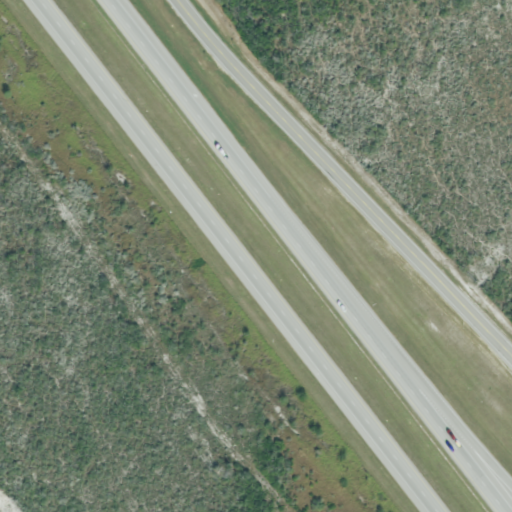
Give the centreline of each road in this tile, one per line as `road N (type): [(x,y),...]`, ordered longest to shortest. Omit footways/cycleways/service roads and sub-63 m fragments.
road 1 (motorway): [(508,511),(111,0)]
road 2 (motorway): [(41,0),(436,511)]
road 3 (tertiary): [(511,359),(177,0)]
road 4 (motorway): [(511,489),(314,268)]
